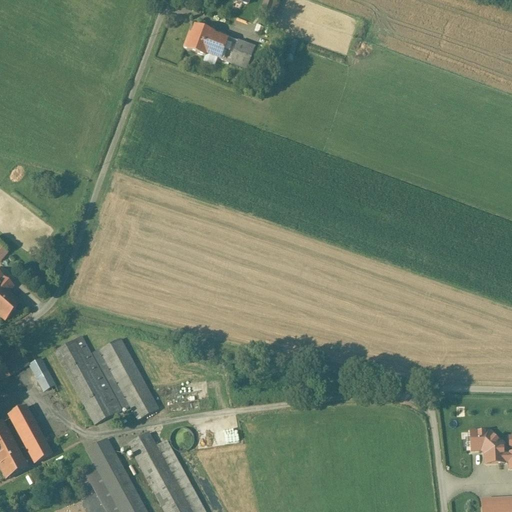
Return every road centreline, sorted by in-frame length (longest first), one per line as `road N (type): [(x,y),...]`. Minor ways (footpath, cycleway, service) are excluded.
road 1 (track): [(50,303),(194,342),(442,390)]
road 2 (unclassified): [(0,335),(41,312),(63,282),(168,0)]
road 3 (unclassified): [(442,390),(431,406),(444,511)]
